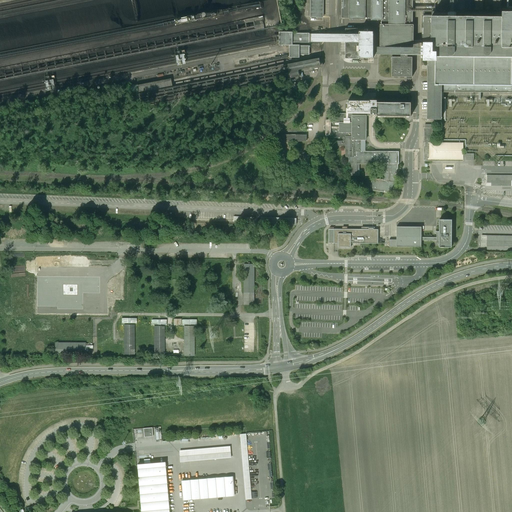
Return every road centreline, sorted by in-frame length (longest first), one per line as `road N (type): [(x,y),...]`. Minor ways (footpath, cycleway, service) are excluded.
road 1 (secondary): [(0,382),(42,372),(264,369),(309,361),(443,281),(511,265)]
road 2 (track): [(511,278),(456,288),(355,353),(282,387)]
road 3 (unknown): [(177,81),(328,52)]
